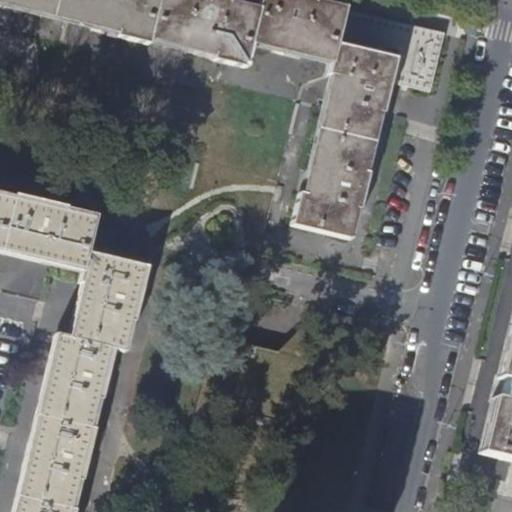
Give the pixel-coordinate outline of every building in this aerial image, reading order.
[(118,29),(73,18),(32,7),(0,0),(0,5),(44,16),(117,34),(118,29)] [(188,0),(188,1),(184,0),(0,0),(32,7),(73,18),(118,29),(117,34),(116,37),(146,44),(147,42),(149,35),(196,47),(212,52),(211,57),(210,59),(242,67),(248,42),(250,37),(300,50),(329,57),(328,63),(325,73),(328,73),(333,74),(325,110),(318,139),(309,175),(305,194),(298,192),(296,191),(288,223),(343,237),(351,207),(356,208),(358,208),(366,173),(363,173),(358,172),(373,111),(377,112),(380,112),(387,83),(429,92),(442,33),(342,10),(342,11),(340,17),(311,11),(313,4),(313,2),(304,0),(257,0),(255,10),(254,16),(224,9),(225,3),(226,2),(219,0),(188,0)] [(255,10),(225,3),(224,9),(254,16),(255,10)] [(342,11),(313,4),(311,11),(340,17),(342,11)] [(196,47),(149,35),(147,42),(180,50),(211,57),(212,52),(196,47)] [(329,57),(300,50),(250,37),(248,42),(300,56),(328,63),(329,57)] [(318,139),(325,110),(333,74),(328,73),(317,114),(298,192),(305,194),(309,175),(318,139)] [(363,173),(375,120),(377,112),(373,111),(358,172),(363,173)] [(12,201),(0,198),(0,203),(11,206),(12,201)] [(72,511),(75,503),(73,503),(68,502),(75,472),(80,473),(82,474),(94,421),(92,421),(88,420),(95,390),(100,392),(101,392),(104,380),(110,358),(118,360),(126,329),(131,329),(145,273),(86,259),(87,254),(93,226),(63,219),(64,214),(65,212),(13,200),(12,201),(11,206),(0,203),(0,246),(79,266),(78,272),(75,283),(80,285),(85,286),(71,339),(67,338),(59,336),(45,395),(16,511),(72,511)] [(349,238),(356,208),(351,207),(343,237),(349,238)] [(95,221),(64,214),(63,219),(93,226),(95,221)] [(79,266),(0,246),(0,252),(78,272),(79,266)] [(146,268),(87,254),(86,259),(145,273),(146,268)] [(71,339),(85,286),(80,285),(67,338),(71,339)] [(500,380),(511,329),(511,302),(494,378),(500,380)] [(123,361),(131,329),(126,329),(118,360),(123,361)] [(511,329),(500,380),(508,381),(504,400),(495,399),(481,457),(511,463),(511,329)] [(16,511),(45,395),(59,336),(54,335),(35,413),(18,486),(11,511),(16,511)] [(92,421),(100,392),(95,390),(88,420),(92,421)] [(481,457),(495,399),(490,398),(476,456),(481,457)] [(73,503),(80,473),(75,472),(68,502),(73,503)]
